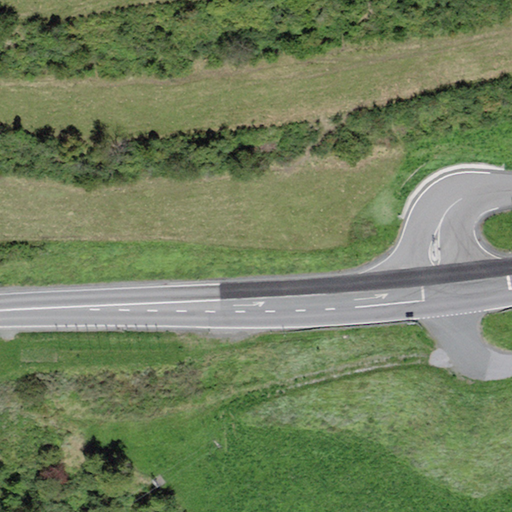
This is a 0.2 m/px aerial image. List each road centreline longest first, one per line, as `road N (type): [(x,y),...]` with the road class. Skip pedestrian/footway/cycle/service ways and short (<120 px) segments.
road 1 (primary): [(442,285),(311,299),(0,308)]
road 2 (tertiary): [(442,285),(434,243),(447,214),(470,194),(511,189)]
road 3 (residential): [(442,285),(466,353),(511,357)]
